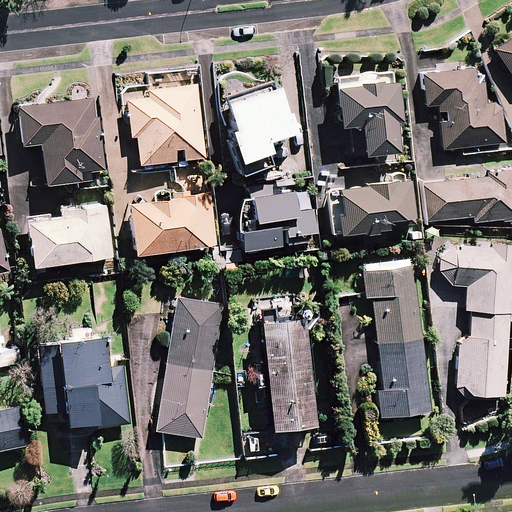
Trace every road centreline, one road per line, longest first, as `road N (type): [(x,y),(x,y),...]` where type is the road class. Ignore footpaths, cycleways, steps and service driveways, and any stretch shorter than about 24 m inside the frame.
road 1 (residential): [(511,472),(206,511)]
road 2 (residential): [(0,32),(285,0)]
